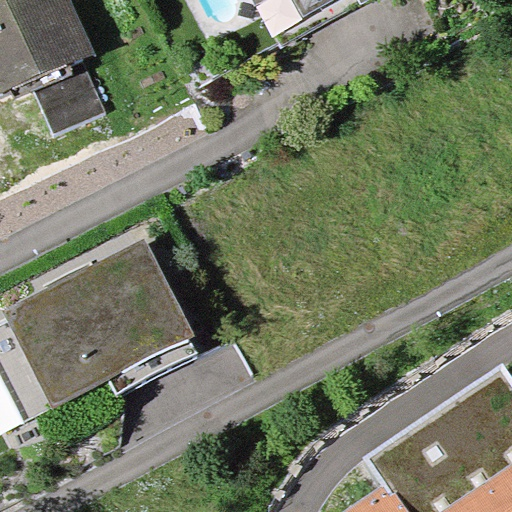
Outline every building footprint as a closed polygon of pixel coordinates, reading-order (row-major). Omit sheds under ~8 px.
[(62,0),(20,0),(0,8),(0,98),(31,87),(83,66),(88,64),(62,0)] [(266,0),(269,5),(278,0),(304,0),(318,24),(362,0),(266,0)] [(83,66),(31,87),(51,138),(104,117),(83,66)] [(158,254),(18,322),(63,415),(203,347),(158,254)] [(511,511),(511,477),(459,511),(398,511),(385,492),(353,511),(511,511)]
